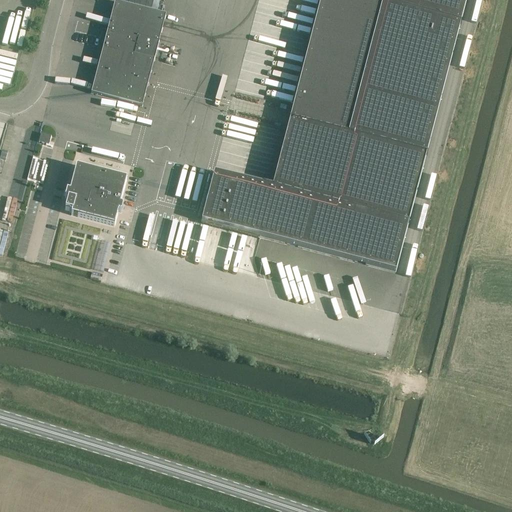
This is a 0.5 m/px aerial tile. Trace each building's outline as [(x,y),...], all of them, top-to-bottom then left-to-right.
[(117,0),(117,1),(157,11),(159,0),(117,0)] [(214,173),(201,223),(395,273),(408,224),(409,224),(408,224),(426,156),(427,156),(427,155),(426,155),(460,24),(466,0),(321,0),(290,120),(289,120),(290,120),(272,188),(263,185),(262,186),(214,173)] [(115,3),(91,95),(142,108),(166,16),(115,3)] [(41,134),(38,143),(49,146),(51,137),(41,134)] [(126,180),(76,167),(70,192),(67,191),(65,199),(68,200),(65,211),(72,212),(71,216),(114,227),(118,213),(121,214),(123,206),(120,205),(126,180)] [(146,236),(144,248),(177,255),(179,247),(185,248),(188,236),(177,233),(179,222),(166,219),(165,220),(159,218),(157,228),(153,227),(151,237),(146,236)]
